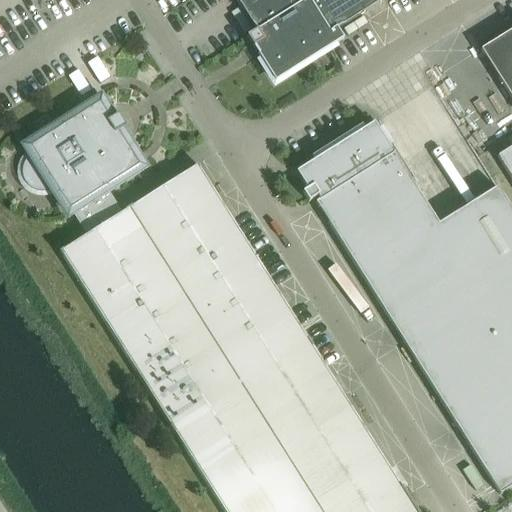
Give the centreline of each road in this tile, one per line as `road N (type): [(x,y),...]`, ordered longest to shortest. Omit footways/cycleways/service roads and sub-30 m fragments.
road 1 (unclassified): [(455,511),(233,155)]
road 2 (unclassified): [(233,155),(482,0)]
road 3 (unclassified): [(233,155),(141,0)]
